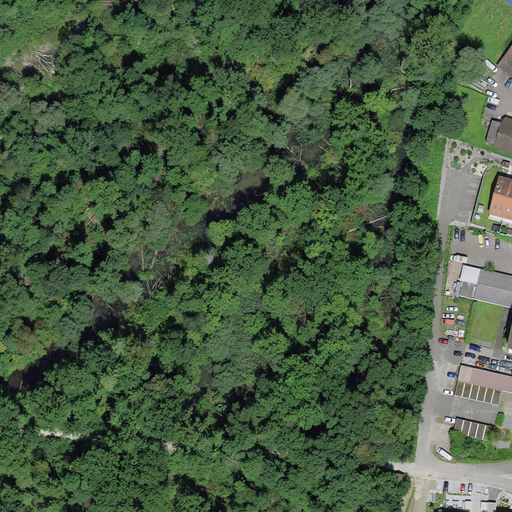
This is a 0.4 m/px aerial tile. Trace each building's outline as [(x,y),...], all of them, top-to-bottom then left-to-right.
[(511,46),(496,66),(511,78),(511,46)] [(511,154),(511,122),(502,120),(501,125),(491,122),(485,142),(495,145),(493,148),(511,154)] [(488,213),(498,179),(482,175),(469,224),(484,228),(488,213)] [(488,213),(501,217),(511,182),(498,179),(488,213)] [(501,217),(511,219),(511,182),(501,217)] [(511,308),(511,278),(461,265),(454,294),(511,308)] [(511,378),(459,367),(456,382),(499,391),(511,394),(511,378)] [(453,396),(496,406),(499,391),(456,382),(453,396)] [(490,428),(454,420),(451,434),(487,441),(490,428)] [(404,475),(395,474),(394,489),(403,490),(404,475)]
